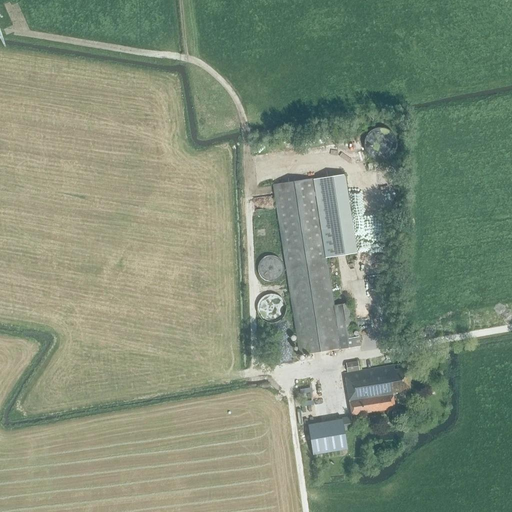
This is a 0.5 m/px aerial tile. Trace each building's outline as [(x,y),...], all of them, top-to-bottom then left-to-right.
[(356,252),(344,175),(314,180),(273,186),(285,264),(299,356),(360,347),(359,337),(354,338),(348,303),(333,305),(326,257),(356,252)] [(274,256),(271,256),(268,256),(265,257),(262,259),(260,261),(258,264),(258,267),(258,271),(258,274),(260,277),(262,279),(265,281),(268,282),(271,282),(275,281),(277,280),(280,278),(282,275),(283,272),(283,269),(283,266),(282,263),(280,260),(277,258),(274,256)] [(273,294),(270,294),(266,295),(263,296),(260,299),(258,302),(257,306),(256,309),(257,313),(258,316),(261,319),(264,321),(267,323),(271,323),(274,323),(278,322),(281,320),(283,317),(285,313),(286,310),(286,306),(285,303),(283,299),(280,297),(277,295),(273,294)] [(345,363),(347,373),(344,373),(351,416),(395,408),(392,393),(410,391),(406,367),(394,369),(393,365),(359,371),(357,361),(345,363)] [(352,423),(351,416),(340,417),(341,425),(352,423)] [(340,417),(307,423),(312,453),(345,447),(341,425),(340,417)]
